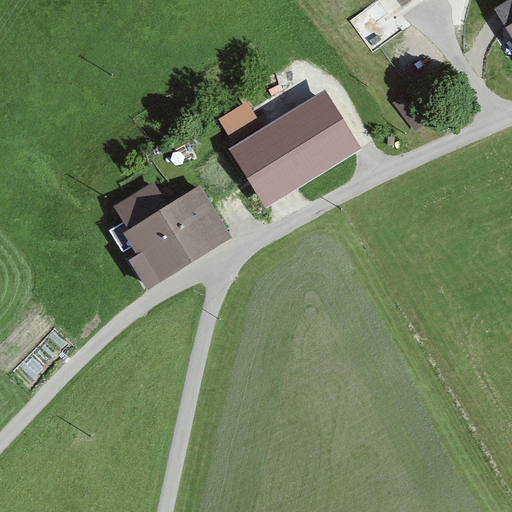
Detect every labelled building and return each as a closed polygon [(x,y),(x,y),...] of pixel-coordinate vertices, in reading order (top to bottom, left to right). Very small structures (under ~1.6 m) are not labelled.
[(508,33),(511,39),(511,0),(509,0),(493,10),(502,26),(499,29),(503,36),(508,33)] [(237,147),(230,151),(266,208),(360,150),(325,95),(265,130),(237,147)] [(394,104),(412,128),(424,119),(405,95),(394,104)] [(237,147),(265,130),(248,104),(220,120),(237,147)] [(150,187),(120,205),(131,223),(157,207),(186,256),(224,233),(204,199),(197,188),(163,208),(150,187)] [(120,205),(114,209),(122,223),(110,231),(121,250),(138,239),(145,250),(128,260),(142,282),(186,256),(157,207),(131,223),(120,205)]
